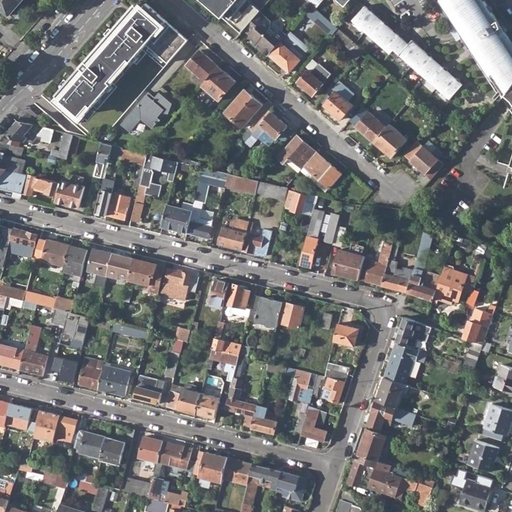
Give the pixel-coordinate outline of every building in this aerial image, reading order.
[(0,0),(0,7),(9,15),(22,0),(0,0)] [(204,0),(243,33),(244,31),(260,12),(262,9),(250,0),(204,0)] [(306,0),(312,5),(316,8),(323,0),(338,0),(345,6),(350,0),(306,0)] [(442,0),(465,34),(505,96),(506,95),(511,88),(511,87),(511,41),(485,0),(442,0)] [(169,62),(189,39),(148,2),(143,8),(138,3),(53,100),(79,122),(114,82),(111,80),(131,58),(133,60),(148,43),(152,46),(149,49),(156,55),(158,52),(169,62)] [(305,12),(316,22),(323,14),(316,8),(312,5),(305,12)] [(366,6),(354,19),(366,30),(379,17),(370,9),(366,6)] [(271,21),(260,12),(244,31),(250,36),(248,39),(268,56),(269,54),(280,42),(287,34),(282,31),(277,32),(270,27),(271,21)] [(339,28),(323,14),(316,22),(332,35),(339,28)] [(366,30),(379,42),(391,28),(384,22),(379,17),(366,30)] [(332,35),(338,39),(344,32),(339,28),(332,35)] [(395,49),(404,39),(397,33),(391,28),(379,42),(391,53),(395,49)] [(338,39),(349,49),(355,42),(344,32),(338,39)] [(395,49),(413,65),(426,51),(416,43),(413,40),(410,44),(404,39),(395,49)] [(269,54),(290,71),(301,59),(280,42),(269,54)] [(349,49),(354,53),(359,46),(355,42),(349,49)] [(365,51),(359,46),(354,53),(350,57),(356,62),(365,51)] [(188,64),(206,80),(219,66),(201,50),(188,64)] [(413,65),(426,77),(438,63),(436,60),(430,55),(426,51),(413,65)] [(426,77),(438,88),(451,74),(444,68),(438,63),(426,77)] [(203,84),(213,93),(217,97),(221,100),(237,82),(219,66),(206,80),(203,84)] [(316,68),(312,73),(323,83),(327,78),(316,68)] [(324,83),(323,83),(312,73),(309,71),(298,83),(314,96),(324,83)] [(451,74),(438,88),(450,99),(464,85),(458,80),(451,74)] [(226,112),(244,127),(263,105),(246,89),(226,112)] [(325,105),(342,120),(354,106),(337,91),(325,105)] [(123,124),(132,131),(143,119),(153,127),(160,120),(159,118),(163,113),(170,112),(170,107),(172,103),(160,94),(156,98),(150,93),(123,124)] [(268,109),(251,129),(255,133),(253,135),(258,140),(260,138),(269,146),(287,126),(268,109)] [(357,127),(374,142),(386,128),(369,113),(357,127)] [(1,140),(21,146),(22,142),(20,142),(22,139),(26,140),(28,137),(25,134),(35,123),(25,121),(20,119),(1,140)] [(42,125),(35,123),(25,134),(28,137),(32,140),(36,135),(35,134),(42,125)] [(374,142),(392,157),(405,142),(407,140),(389,124),(386,128),(374,142)] [(55,128),(42,125),(35,134),(52,137),(55,128)] [(52,154),(68,158),(73,140),(75,133),(67,131),(62,150),(54,148),(52,154)] [(252,147),(258,140),(253,135),(246,142),(252,147)] [(291,157),(303,168),(305,165),(317,152),(298,135),(279,157),(286,163),(291,157)] [(429,139),(424,145),(433,153),(438,147),(429,139)] [(0,142),(0,166),(23,172),(27,159),(5,154),(6,150),(20,153),(21,146),(1,140),(0,142)] [(443,152),(438,147),(433,153),(424,145),(417,140),(405,155),(426,173),(439,158),(438,158),(443,152)] [(99,161),(105,163),(106,160),(109,161),(111,156),(114,143),(104,141),(99,161)] [(114,143),(111,156),(117,157),(114,171),(117,172),(121,159),(124,146),(114,143)] [(132,194),(137,195),(149,152),(144,151),(124,146),(121,159),(140,164),(132,194)] [(135,202),(143,204),(148,187),(150,187),(154,173),(152,170),(153,167),(170,172),(168,181),(174,182),(180,160),(177,159),(167,157),(157,154),(149,152),(137,195),(135,202)] [(317,152),(305,165),(331,187),(342,174),(317,152)] [(180,160),(199,165),(202,162),(179,157),(177,159),(180,160)] [(0,188),(22,194),(24,187),(27,174),(23,172),(0,166),(0,188)] [(200,182),(225,188),(225,186),(229,173),(226,172),(224,171),(220,170),(216,169),(204,166),(200,182)] [(92,188),(95,189),(100,169),(97,169),(92,188)] [(225,186),(247,192),(250,178),(229,173),(225,186)] [(46,191),(58,194),(61,182),(52,180),(27,174),(24,187),(33,189),(33,186),(46,189),(46,191)] [(261,181),(250,178),(247,192),(257,194),(261,181)] [(61,181),(61,182),(58,194),(55,202),(79,208),(85,182),(80,180),(79,182),(75,182),(75,184),(61,181)] [(289,188),(269,183),(266,193),(266,195),(286,200),(289,188)] [(111,197),(112,191),(102,189),(96,212),(106,215),(111,197)] [(106,215),(126,220),(133,197),(112,191),(111,197),(106,215)] [(293,210),(303,212),(307,198),(309,198),(310,196),(297,193),(297,197),(289,195),(286,206),(293,208),(293,210)] [(188,232),(210,238),(213,227),(212,227),(214,219),(201,216),(204,202),(196,200),(194,205),(193,211),(188,232)] [(184,202),(183,208),(193,211),(194,205),(184,202)] [(188,232),(193,211),(183,208),(168,204),(163,226),(188,232)] [(300,265),(311,267),(319,239),(317,239),(324,211),(314,208),(300,265)] [(243,249),(250,221),(238,217),(232,220),(230,227),(224,225),(220,243),(243,249)] [(429,219),(426,229),(432,231),(445,237),(449,228),(429,219)] [(243,249),(266,255),(273,232),(265,230),(263,236),(252,232),(254,222),(250,221),(243,249)] [(0,224),(0,263),(4,264),(8,252),(14,229),(1,225),(0,224)] [(14,229),(8,252),(10,252),(11,249),(17,250),(19,241),(29,243),(35,245),(38,233),(14,226),(14,229)] [(324,240),(331,242),(332,240),(335,228),(328,226),(324,240)] [(335,228),(332,240),(339,242),(342,230),(335,228)] [(426,229),(420,251),(425,253),(432,231),(426,229)] [(455,238),(464,243),(467,237),(457,232),(455,238)] [(42,259),(65,265),(70,244),(48,238),(42,259)] [(26,253),(29,243),(19,241),(17,250),(26,253)] [(380,263),(363,258),(357,279),(383,286),(392,255),(394,245),(386,243),(380,263)] [(64,269),(82,275),(89,249),(70,244),(65,265),(65,266),(64,269)] [(89,270),(108,274),(113,253),(94,248),(89,270)] [(332,272),(357,279),(363,258),(364,256),(339,250),(332,272)] [(414,270),(408,292),(433,300),(434,296),(441,277),(424,271),(422,276),(419,275),(425,253),(420,251),(414,270)] [(120,275),(129,277),(134,258),(113,253),(108,274),(120,278),(120,275)] [(383,286),(408,292),(414,270),(406,267),(405,270),(394,267),(397,257),(392,255),(383,286)] [(129,277),(125,293),(131,295),(134,282),(133,282),(133,280),(150,284),(148,290),(159,293),(166,266),(134,258),(129,277)] [(198,275),(168,268),(166,277),(161,293),(186,299),(189,289),(195,291),(198,275)] [(441,277),(434,296),(451,302),(452,297),(458,299),(462,288),(469,291),(474,277),(453,269),(452,272),(443,269),(441,277)] [(211,303),(223,306),(229,282),(217,279),(211,303)] [(0,291),(8,294),(25,298),(27,291),(3,284),(4,281),(0,280),(0,291)] [(229,303),(246,307),(251,289),(245,288),(245,286),(234,283),(229,303)] [(37,302),(54,306),(56,299),(27,291),(25,298),(37,302)] [(248,318),(277,326),(283,301),(254,294),(251,308),(249,314),(249,316),(248,318)] [(54,306),(73,311),(76,300),(57,295),(56,299),(54,306)] [(280,321),(300,326),(302,319),(304,320),(305,317),(302,316),(305,307),(286,302),(280,321)] [(246,307),(229,303),(228,308),(227,311),(227,313),(229,315),(232,314),(234,312),(249,316),(249,314),(251,308),(246,307)] [(464,338),(475,341),(483,344),(494,313),(497,306),(491,304),(489,312),(477,308),(472,321),(470,321),(464,338)] [(322,326),(329,328),(332,312),(326,311),(322,326)] [(88,322),(108,327),(110,321),(90,316),(88,322)] [(405,317),(397,341),(410,346),(415,348),(419,339),(427,342),(432,326),(405,317)] [(241,344),(220,338),(224,321),(219,320),(213,347),(239,354),(241,344)] [(112,329),(120,331),(122,324),(118,323),(114,322),(112,329)] [(334,340),(355,345),(359,328),(338,322),(334,340)] [(146,330),(122,324),(120,331),(144,337),(146,330)] [(19,368),(46,375),(50,356),(33,352),(35,345),(37,345),(41,328),(31,325),(24,350),(19,368)] [(180,326),(177,338),(180,339),(183,340),(187,341),(189,333),(190,328),(180,326)] [(384,377),(407,384),(415,361),(418,361),(421,350),(415,348),(410,346),(397,341),(384,377)] [(483,344),(475,341),(469,357),(466,362),(456,358),(455,362),(475,369),(483,344)] [(0,362),(19,368),(24,350),(0,343),(0,362)] [(213,347),(207,368),(210,369),(213,358),(227,362),(225,369),(229,371),(227,379),(232,380),(237,359),(239,354),(213,347)] [(165,375),(173,377),(180,353),(171,350),(165,375)] [(76,381),(81,359),(57,355),(55,369),(63,370),(62,378),(76,381)] [(104,361),(92,358),(90,365),(85,364),(79,383),(97,387),(103,363),(104,361)] [(232,380),(225,408),(246,414),(243,424),(251,426),(257,405),(239,399),(242,388),(240,387),(242,379),(239,376),(243,360),(237,359),(232,380)] [(266,369),(285,373),(286,366),(268,361),(266,369)] [(103,363),(97,387),(125,394),(131,371),(103,363)] [(495,388),(511,392),(511,368),(502,365),(495,388)] [(290,397),(297,399),(297,398),(309,401),(311,393),(312,389),(315,380),(315,379),(316,374),(297,369),(290,397)] [(331,369),(326,387),(323,396),(339,402),(348,374),(331,369)] [(133,397),(159,403),(162,389),(159,388),(158,391),(154,391),(157,379),(139,375),(133,397)] [(397,408),(399,408),(403,394),(407,384),(384,377),(377,400),(397,408)] [(312,389),(311,393),(317,394),(320,381),(315,380),(312,389)] [(166,405),(196,412),(199,401),(201,393),(201,392),(194,390),(196,385),(186,383),(185,388),(183,394),(170,390),(166,405)] [(412,386),(407,384),(403,394),(409,396),(412,386)] [(172,385),(170,390),(183,394),(185,388),(172,385)] [(196,412),(215,417),(220,398),(201,393),(199,401),(196,412)] [(11,402),(0,399),(0,424),(5,426),(6,423),(11,402)] [(368,424),(382,429),(384,422),(391,424),(394,418),(407,423),(411,413),(399,408),(397,408),(377,400),(368,424)] [(6,423),(27,428),(29,420),(30,415),(32,407),(11,402),(6,423)] [(483,435),(502,440),(504,434),(509,435),(511,425),(511,410),(493,404),(483,435)] [(266,407),(257,405),(251,426),(274,432),(277,420),(264,417),(265,412),(266,407)] [(304,421),(302,429),(305,430),(304,434),(330,441),(332,435),(318,431),(314,430),(316,421),(319,409),(308,405),(306,412),(304,421)] [(34,431),(54,436),(60,414),(40,409),(37,422),(34,430),(34,431)] [(302,429),(304,421),(306,412),(300,411),(295,432),(301,433),(302,429)] [(279,415),(265,412),(264,417),(277,420),(279,415)] [(71,441),(75,442),(79,428),(81,419),(60,414),(54,436),(64,440),(66,434),(73,436),(71,441)] [(27,428),(34,430),(37,422),(29,420),(27,428)] [(126,440),(126,441),(131,443),(135,428),(129,427),(126,440)] [(73,449),(81,451),(86,430),(79,428),(75,442),(73,449)] [(368,463),(378,466),(380,461),(378,460),(387,436),(367,429),(357,459),(368,463)] [(81,451),(102,456),(107,435),(86,430),(81,451)] [(400,435),(411,439),(412,433),(401,430),(400,435)] [(27,435),(25,446),(30,447),(33,436),(27,435)] [(101,457),(120,462),(126,441),(126,440),(121,439),(120,439),(107,435),(102,456),(101,457)] [(139,456),(157,461),(157,460),(162,440),(144,435),(139,456)] [(162,440),(157,460),(187,468),(192,447),(162,440)] [(469,465),(492,472),(500,448),(476,441),(469,465)] [(27,458),(30,447),(25,446),(22,456),(27,458)] [(469,461),(471,449),(465,448),(463,460),(469,461)] [(193,472),(200,473),(206,451),(199,449),(193,472)] [(228,457),(206,451),(200,473),(200,475),(221,481),(222,478),(228,457)] [(222,478),(247,484),(253,463),(228,457),(222,478)] [(369,487),(397,497),(403,499),(406,489),(414,492),(417,490),(419,483),(419,481),(378,466),(368,463),(357,459),(349,482),(360,486),(363,479),(371,482),(369,487)] [(281,470),(253,463),(247,484),(243,502),(251,504),(257,484),(276,489),(281,470)] [(53,465),(49,466),(49,469),(58,471),(67,474),(68,469),(53,465)] [(54,483),(58,471),(49,469),(46,468),(45,468),(44,473),(42,479),(54,483)] [(30,475),(42,479),(44,473),(32,469),(30,475)] [(74,475),(86,479),(88,472),(76,469),(74,475)] [(306,477),(281,470),(276,489),(276,490),(282,492),(281,495),(300,500),(306,477)] [(97,475),(88,472),(86,479),(95,481),(97,475)] [(182,494),(167,491),(166,493),(160,492),(164,479),(153,476),(152,483),(150,487),(148,495),(150,496),(159,498),(169,501),(171,502),(174,502),(181,504),(185,505),(188,492),(184,491),(182,494)] [(150,487),(152,483),(128,477),(125,489),(148,495),(150,487)] [(0,509),(5,511),(6,508),(7,505),(8,502),(14,482),(0,478),(0,509)] [(169,480),(164,479),(160,492),(166,493),(167,491),(169,480)] [(460,503),(485,511),(492,488),(468,480),(460,503)] [(419,483),(417,490),(422,493),(425,483),(419,481),(419,483)] [(91,508),(101,511),(108,488),(111,490),(113,486),(100,482),(91,508)] [(422,493),(418,503),(427,506),(434,487),(425,483),(422,493)] [(338,511),(361,511),(362,509),(350,492),(346,491),(338,511)] [(169,501),(159,498),(150,496),(147,510),(154,511),(167,511),(171,502),(169,501)] [(178,511),(181,504),(174,502),(171,511),(178,511)] [(57,511),(88,511),(60,503),(57,511)]
